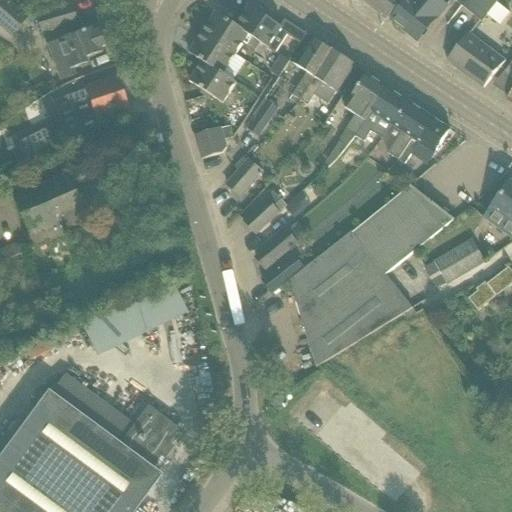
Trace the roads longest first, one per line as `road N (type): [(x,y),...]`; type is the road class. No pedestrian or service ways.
road 1 (unclassified): [(238,434),(239,354),(151,48),(160,0)]
road 2 (secondary): [(511,137),(320,11)]
road 3 (unclassified): [(372,511),(238,434)]
